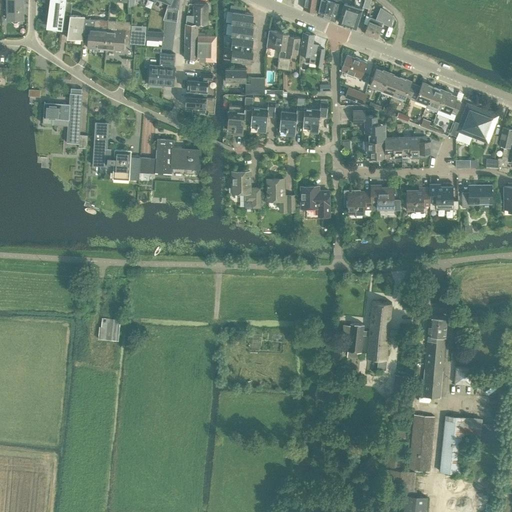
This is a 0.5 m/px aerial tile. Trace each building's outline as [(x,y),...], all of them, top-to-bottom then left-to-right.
[(7,0),(8,19),(11,19),(12,21),(14,23),(17,23),(19,21),(19,19),(23,19),(22,0),(7,0)] [(49,0),(49,2),(46,27),(54,28),(55,27),(61,28),(61,29),(62,29),(64,14),(65,1),(64,0),(53,0),(54,1),(52,1),(52,0),(49,0)] [(164,0),(169,2),(167,7),(178,8),(179,0),(164,0)] [(304,0),(303,8),(316,12),(317,0),(304,0)] [(320,0),(318,12),(317,14),(326,18),(330,0),(329,0),(320,0)] [(329,0),(330,0),(326,18),(334,21),(338,4),(339,0),(329,0)] [(338,22),(347,25),(353,6),(344,3),(338,22)] [(185,23),(185,34),(190,34),(190,32),(197,32),(198,32),(198,24),(207,24),(208,4),(194,4),(194,15),(187,15),(186,23),(185,23)] [(353,6),(347,25),(356,28),(362,9),(353,6)] [(367,25),(364,32),(377,37),(377,36),(382,23),(391,26),(393,15),(385,10),(382,16),(379,15),(379,17),(377,16),(375,19),(370,17),(367,25)] [(232,23),(233,23),(251,26),(251,25),(253,14),(245,12),(234,11),(232,23)] [(70,14),(64,14),(62,30),(68,30),(67,38),(81,39),(84,16),(70,14)] [(89,48),(105,50),(108,20),(95,19),(84,18),(83,39),(90,40),(89,48)] [(108,20),(105,50),(122,51),(122,43),(123,41),(129,41),(130,28),(130,24),(129,24),(129,22),(108,20),(109,19),(108,19),(108,20)] [(232,35),(233,36),(233,35),(251,38),(253,26),(251,25),(251,26),(233,23),(232,35)] [(278,68),(283,69),(288,35),(289,32),(274,30),(272,30),(269,29),(267,46),(268,46),(280,48),(278,68)] [(184,57),(184,58),(196,58),(196,60),(212,61),(216,62),(216,36),(197,35),(197,32),(190,32),(190,34),(185,34),(184,57)] [(311,55),(310,62),(322,64),(325,49),(318,48),(319,44),(313,43),(314,34),(303,32),(300,53),(311,55)] [(231,48),(233,48),(251,50),(253,38),(251,38),(233,35),(233,36),(231,48)] [(288,35),(283,69),(289,70),(292,52),(297,53),(300,36),(288,35)] [(233,48),(231,60),(251,63),(253,50),(251,50),(233,48)] [(340,70),(360,77),(366,62),(346,54),(340,70)] [(173,85),(174,66),(150,65),(149,83),(173,85)] [(226,81),(246,81),(246,68),(226,68),(226,81)] [(370,85),(381,89),(387,72),(376,68),(370,85)] [(381,89),(392,93),(398,77),(387,72),(381,89)] [(187,79),(187,90),(194,90),(196,90),(196,94),(206,95),(207,81),(212,81),(212,74),(201,73),(200,80),(187,79)] [(405,95),(410,97),(415,84),(410,82),(410,81),(398,77),(392,93),(404,98),(405,95)] [(415,99),(427,103),(433,87),(422,82),(420,86),(415,84),(410,97),(415,99)] [(345,97),(363,103),(367,94),(348,87),(345,97)] [(427,103),(438,108),(444,91),(433,87),(427,103)] [(438,108),(436,114),(454,120),(456,115),(461,102),(460,102),(455,100),(456,95),(444,91),(438,108)] [(250,119),(252,106),(252,105),(253,96),(245,95),(244,106),(232,104),(231,110),(229,110),(227,129),(233,129),(232,133),(242,134),(244,118),(250,119)] [(206,97),(186,96),(185,106),(195,107),(194,111),(205,112),(206,97)] [(303,119),(304,108),(304,106),(305,98),(297,98),(297,105),(296,112),(281,111),(279,130),(286,130),(285,134),(295,135),(296,119),(303,119)] [(44,102),(42,124),(44,124),(44,123),(51,124),(52,124),(52,118),(67,119),(68,119),(67,136),(67,142),(66,142),(79,143),(78,147),(78,148),(86,148),(87,135),(79,135),(81,100),(70,99),(69,104),(68,104),(61,104),(61,103),(60,103),(60,104),(57,103),(46,103),(45,103),(45,102),(44,102)] [(303,119),(302,126),(309,127),(308,131),(318,132),(319,116),(326,117),(328,103),(327,103),(328,99),(321,99),(320,102),(320,109),(304,108),(303,119)] [(267,108),(252,106),(250,119),(250,125),(257,126),(257,130),(266,131),(268,115),(272,116),(274,116),(276,102),(272,102),(268,101),(267,108)] [(455,122),(450,134),(456,136),(455,139),(468,144),(472,135),(481,111),(476,109),(477,108),(468,105),(460,124),(459,123),(455,122)] [(481,111),(472,135),(479,138),(480,135),(488,138),(497,116),(488,112),(487,114),(481,111)] [(365,139),(365,140),(385,140),(385,137),(385,123),(375,123),(375,115),(365,115),(365,117),(352,117),(352,123),(364,123),(365,132),(369,132),(369,139),(365,139)] [(423,119),(420,126),(430,129),(432,126),(429,124),(430,121),(423,119)] [(108,123),(95,122),(92,164),(105,165),(105,164),(112,165),(111,178),(138,180),(140,156),(130,156),(131,150),(107,148),(108,123)] [(511,128),(503,127),(499,144),(504,146),(502,155),(508,156),(510,145),(511,135),(511,128)] [(385,137),(385,140),(385,153),(393,153),(393,157),(402,157),(402,153),(401,137),(385,137)] [(418,137),(401,137),(402,153),(410,152),(410,156),(419,156),(419,154),(431,154),(430,148),(419,148),(419,141),(418,137)] [(140,156),(138,180),(148,181),(149,172),(150,172),(155,173),(171,174),(171,169),(187,170),(186,174),(198,174),(200,149),(173,148),(173,139),(157,138),(156,158),(151,157),(140,156)] [(385,140),(365,140),(365,157),(373,157),(373,160),(382,160),(382,157),(385,157),(385,153),(385,140)] [(501,158),(497,158),(498,160),(498,164),(506,166),(507,161),(501,160),(501,158)] [(506,166),(498,164),(498,167),(498,169),(498,170),(508,173),(508,172),(509,167),(506,166)] [(246,207),(260,207),(259,187),(249,187),(249,171),(232,171),(232,192),(244,192),(245,206),(246,207)] [(266,179),(266,199),(272,199),(279,199),(279,208),(286,208),(286,211),(294,211),(294,195),(287,195),(283,195),(283,178),(272,178),(266,179)] [(370,184),(370,190),(370,200),(371,200),(371,208),(371,209),(394,209),(400,209),(400,200),(394,200),(394,186),(381,187),(381,184),(370,184)] [(429,184),(428,184),(428,187),(429,187),(429,202),(429,205),(429,209),(458,208),(458,200),(453,200),(453,186),(440,186),(440,184),(429,184)] [(318,191),(317,185),(300,186),(301,207),(317,206),(317,215),(328,215),(328,190),(318,191)] [(462,192),(462,207),(469,207),(469,203),(492,203),(491,185),(468,185),(468,192),(462,192)] [(429,202),(429,187),(428,187),(418,187),(418,189),(406,189),(406,209),(423,209),(423,205),(429,205),(429,202)] [(371,208),(371,200),(370,200),(370,190),(360,190),(360,189),(343,189),(343,206),(347,206),(347,213),(364,213),(364,208),(371,208)] [(367,353),(366,357),(378,358),(386,359),(387,359),(386,359),(386,354),(387,354),(388,335),(389,324),(391,313),(392,302),(384,302),(380,301),(372,300),(370,319),(370,323),(369,331),(369,336),(367,353)] [(445,344),(447,317),(429,316),(427,344),(423,396),(440,397),(445,344)] [(120,320),(102,318),(101,326),(99,326),(98,339),(118,340),(120,320)] [(349,334),(347,356),(348,351),(360,352),(359,357),(360,358),(362,335),(369,336),(369,331),(363,330),(364,324),(350,323),(350,325),(350,326),(349,334)] [(332,351),(332,358),(344,359),(344,352),(345,349),(339,349),(339,351),(332,351)] [(471,385),(473,369),(472,368),(456,367),(454,383),(455,384),(471,385)] [(395,374),(393,390),(395,390),(404,391),(405,391),(407,375),(395,374)] [(409,470),(429,472),(434,417),(414,415),(409,470)] [(439,472),(460,474),(464,434),(480,436),(481,420),(445,416),(439,472)] [(482,440),(501,442),(502,426),(483,424),(482,440)] [(406,442),(400,441),(389,440),(385,468),(386,468),(384,487),(406,489),(403,511),(426,511),(427,498),(413,496),(416,471),(403,470),(406,442)] [(321,511),(330,511),(333,496),(324,494),(321,511)]
